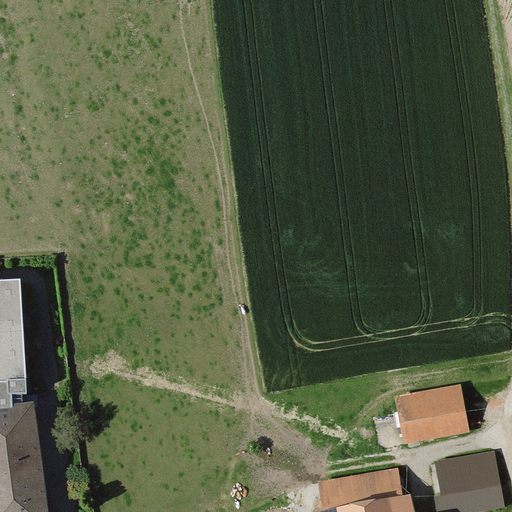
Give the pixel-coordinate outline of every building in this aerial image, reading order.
[(0,389),(23,388),(18,291),(0,292),(0,389)] [(454,390),(390,402),(399,449),(463,437),(454,390)] [(0,511),(39,511),(26,409),(0,412),(0,511)] [(437,511),(478,511),(502,508),(493,457),(430,467),(437,511)] [(408,511),(406,500),(397,501),(392,473),(312,486),(315,511),(408,511)]
